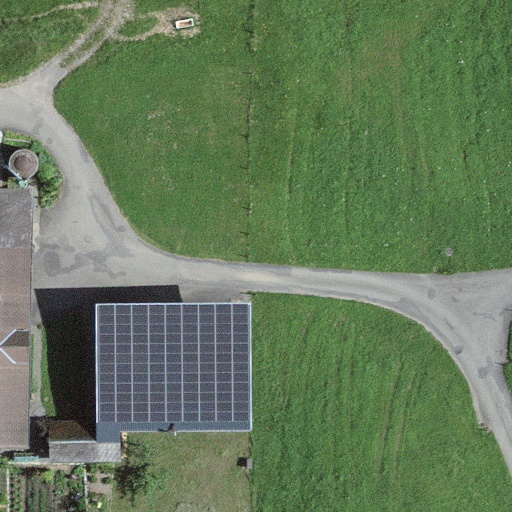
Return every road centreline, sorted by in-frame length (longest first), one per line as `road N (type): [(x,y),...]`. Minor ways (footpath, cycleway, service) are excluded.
road 1 (track): [(511,297),(468,306),(143,271),(101,229),(50,121),(0,121)]
road 2 (track): [(511,428),(468,306)]
